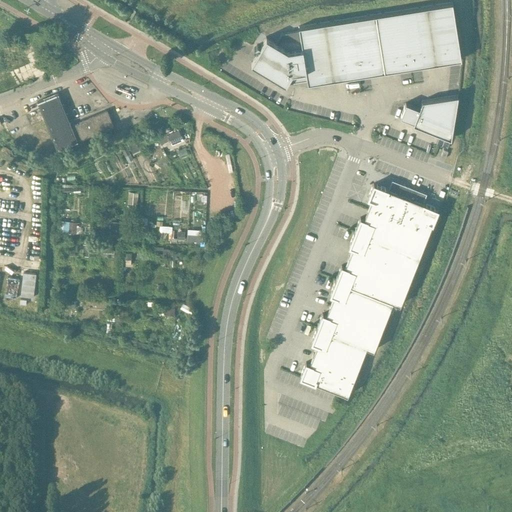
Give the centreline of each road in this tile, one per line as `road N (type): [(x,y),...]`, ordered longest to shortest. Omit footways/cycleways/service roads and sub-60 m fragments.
road 1 (track): [(319,511),(418,382),(458,308),(497,196)]
road 2 (tertiary): [(220,511),(229,310),(269,216)]
road 3 (tertiary): [(97,54),(243,128),(264,155)]
road 4 (tertiary): [(276,150),(253,119),(126,52)]
